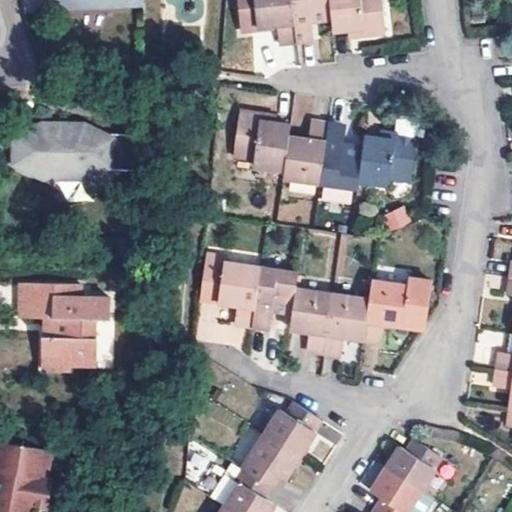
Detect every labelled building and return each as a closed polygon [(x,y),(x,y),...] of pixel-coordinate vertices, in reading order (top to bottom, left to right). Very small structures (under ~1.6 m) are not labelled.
[(142,3),(142,0),(24,0),(25,12),(65,3),(64,0),(83,0),(83,5),(101,8),(100,1),(116,0),(127,0),(128,5),(142,3)] [(296,43),(291,0),(236,0),(239,30),(257,28),(276,26),(279,45),(296,43)] [(291,0),(296,43),(314,41),(312,22),(316,22),(332,20),(329,0),(291,0)] [(333,31),(347,30),(363,29),(364,36),(386,34),(382,0),(329,0),(332,20),(333,31)] [(481,16),(471,17),(473,27),(482,26),(481,16)] [(347,30),(348,38),(364,36),(363,29),(347,30)] [(291,127),(275,124),(266,123),(261,122),(262,115),(240,112),(233,157),(255,159),(254,166),(285,171),(290,138),(291,127)] [(266,123),(275,124),(276,117),(262,115),(261,122),(266,123)] [(359,182),(411,189),(418,137),(424,138),(425,131),(419,130),(420,123),(416,118),(402,116),(397,120),(395,134),(394,140),(383,139),(379,138),(365,136),(364,148),(359,182)] [(139,170),(139,132),(109,132),(109,136),(99,130),(89,125),(80,123),(66,122),(55,122),(44,123),(32,126),(22,130),(13,135),(16,141),(15,149),(15,158),(12,162),(18,165),(25,168),(32,171),(42,174),(53,176),(63,175),(76,175),(86,173),(97,170),(108,165),(108,170),(139,170)] [(320,183),(329,124),(312,122),(309,141),(304,140),(290,138),(285,171),(284,178),(320,183)] [(329,124),(320,183),(358,188),(359,182),(364,148),(349,147),(344,146),(346,127),(329,124)] [(394,140),(395,134),(380,132),(379,138),(383,139),(394,140)] [(322,187),(321,200),(351,204),(352,191),(322,187)] [(402,208),(383,217),(391,233),(410,224),(402,208)] [(252,327),(261,269),(204,261),(200,302),(231,306),(237,307),(235,325),(252,327)] [(261,269),(252,327),(270,329),(272,311),(277,312),(292,315),(296,289),(298,274),(261,269)] [(370,300),(364,341),(382,343),(384,324),(389,324),(423,329),(426,324),(433,281),(411,278),(409,286),(372,281),(370,300)] [(112,298),(82,298),(82,285),(21,284),(21,319),(43,319),(54,319),(53,328),(53,337),(43,337),(42,370),(69,371),(69,361),(97,361),(98,320),(112,320),(112,298)] [(323,354),(332,294),(296,289),(292,315),(290,330),(303,332),(309,333),(306,352),(323,354)] [(332,294),(323,354),(342,357),(344,338),(349,339),(364,341),(370,300),(332,294)] [(53,328),(54,319),(43,319),(43,337),(53,337),(53,328)] [(499,353),(497,370),(511,371),(511,334),(508,354),(499,353)] [(511,389),(511,402),(511,409),(511,371),(497,370),(495,387),(511,389)] [(280,410),(264,434),(299,456),(322,421),(292,402),(284,413),(280,410)] [(299,456),(264,434),(241,468),(272,488),(278,478),(283,481),(293,465),(299,456)] [(391,462),(387,469),(421,491),(442,458),(413,439),(406,450),(401,447),(391,462)] [(43,450),(0,442),(0,511),(30,511),(31,506),(49,508),(53,480),(48,480),(39,478),(43,450)] [(52,452),(43,450),(39,478),(48,480),(52,452)] [(223,507),(231,511),(270,511),(274,505),(265,499),(272,488),(241,468),(233,480),(238,484),(223,507)] [(407,511),(421,491),(387,469),(371,493),(380,499),(374,509),(378,511),(407,511)]
